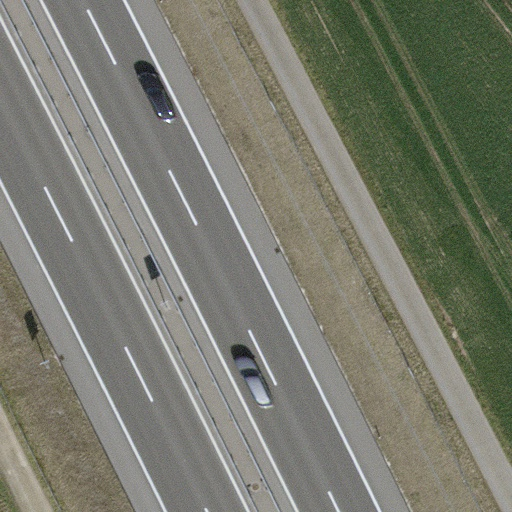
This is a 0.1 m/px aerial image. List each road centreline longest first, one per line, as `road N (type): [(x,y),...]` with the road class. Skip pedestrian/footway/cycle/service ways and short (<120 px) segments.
road 1 (motorway): [(339,511),(83,0)]
road 2 (track): [(511,495),(254,0)]
road 3 (motorway): [(0,97),(211,511)]
